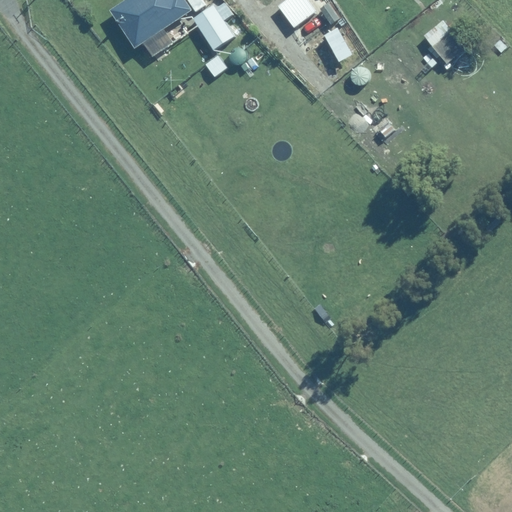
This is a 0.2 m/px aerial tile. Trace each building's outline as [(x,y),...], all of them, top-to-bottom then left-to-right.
[(183,0),(135,0),(117,13),(141,47),(145,45),(152,55),(169,44),(163,37),(194,15),(183,0)] [(309,0),(289,0),(281,7),(300,30),(323,10),(319,5),(316,8),(309,0)] [(237,16),(228,3),(196,23),(205,35),(217,54),(239,39),(227,22),(237,16)] [(445,18),(425,37),(452,66),(472,47),(445,18)] [(319,43),(307,55),(322,70),(334,59),(319,43)]
